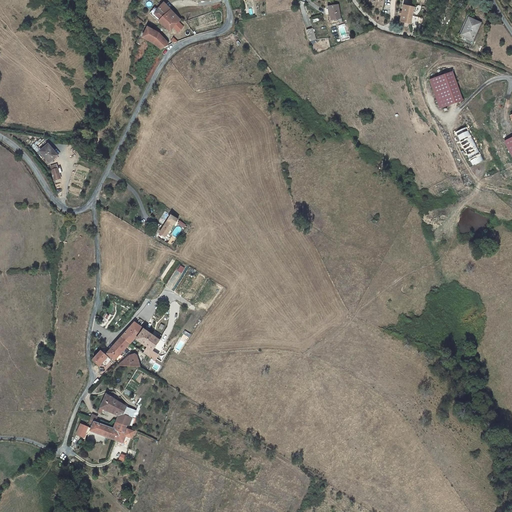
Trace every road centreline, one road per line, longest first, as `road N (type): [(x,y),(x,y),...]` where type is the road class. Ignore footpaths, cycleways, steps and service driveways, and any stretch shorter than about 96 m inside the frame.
road 1 (unclassified): [(0,438),(60,451),(89,384),(99,267),(93,199)]
road 2 (unclassified): [(93,199),(169,52),(225,28),(226,0)]
road 3 (track): [(511,73),(377,25),(354,0)]
road 4 (unknown): [(91,315),(97,330),(114,332),(167,297),(174,314),(162,342)]
road 5 (unclassified): [(0,136),(61,207),(78,211),(93,199)]
